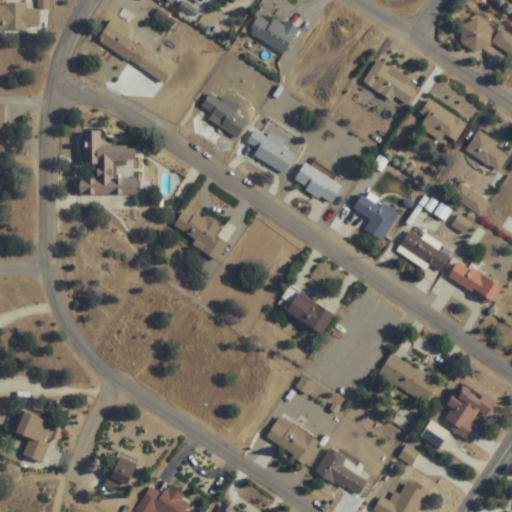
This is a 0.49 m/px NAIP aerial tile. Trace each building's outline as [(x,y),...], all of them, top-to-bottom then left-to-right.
[(25,3),(0,2),(0,30),(37,30),(37,9),(25,9),(25,3)] [(283,55),(298,31),(276,16),(271,24),(259,16),(248,32),(283,55)] [(461,21),(461,49),(490,49),(490,21),(461,21)] [(97,41),(140,68),(151,50),(108,23),(97,41)] [(511,32),(496,32),(496,51),(511,51),(511,32)] [(363,81),(406,108),(420,86),(377,60),(363,81)] [(234,114),(239,106),(224,97),(221,102),(209,95),(201,108),(211,114),(207,121),(238,139),(248,122),(234,114)] [(456,142),(467,125),(428,99),(419,113),(427,118),(420,128),(441,141),(445,135),(456,142)] [(284,144),(256,128),(247,144),(257,149),(253,157),(285,175),(296,154),(283,147),(284,144)] [(138,196),(138,179),(114,179),(114,163),(134,163),(134,147),(100,146),(100,132),(84,131),(84,165),(96,165),(96,179),(79,179),(79,195),(138,196)] [(508,156),(495,149),(498,143),(477,131),(465,153),(500,171),(508,156)] [(342,186),(305,163),(293,182),(330,205),(342,186)] [(452,196),(481,214),(488,202),(460,184),(452,196)] [(382,204),(380,207),(359,194),(351,208),(370,220),(364,231),(382,242),(399,213),(382,204)] [(195,240),(192,245),(217,260),(227,242),(216,236),(221,227),(195,212),(192,217),(182,211),(173,227),(195,240)] [(397,251),(438,277),(451,256),(410,230),(397,251)] [(137,269),(121,258),(117,264),(94,248),(81,266),(120,293),(137,269)] [(489,304),(500,287),(459,260),(448,277),(489,304)] [(290,303),(285,312),(322,334),(334,314),(290,287),(283,298),(290,303)] [(439,384),(391,354),(377,376),(425,406),(439,384)] [(442,418),(453,425),(450,430),(465,439),(480,413),(486,417),(494,403),(462,384),(442,418)] [(41,463),(55,422),(24,410),(14,436),(28,440),(22,456),(41,463)] [(266,437),(305,464),(320,443),(280,416),(266,437)] [(420,437),(439,449),(449,433),(430,421),(420,437)] [(352,472),(356,466),(329,449),(315,471),(356,498),(367,481),(352,472)] [(104,488),(125,497),(140,462),(119,453),(104,488)] [(373,511),(374,511),(417,511),(429,491),(408,480),(400,495),(394,492),(389,502),(381,497),(373,511)] [(168,487),(163,495),(150,487),(134,511),(135,511),(188,511),(186,511),(192,503),(168,487)]
